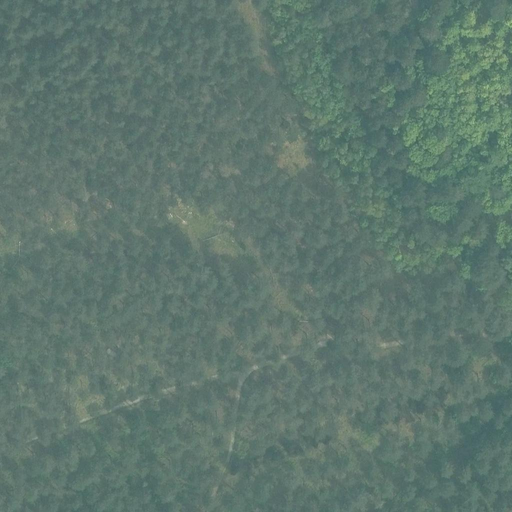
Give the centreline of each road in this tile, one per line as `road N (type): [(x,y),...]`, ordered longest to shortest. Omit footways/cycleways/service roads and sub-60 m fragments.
road 1 (track): [(511,192),(481,205),(447,335),(328,346),(242,370),(204,511)]
road 2 (track): [(511,286),(412,0)]
